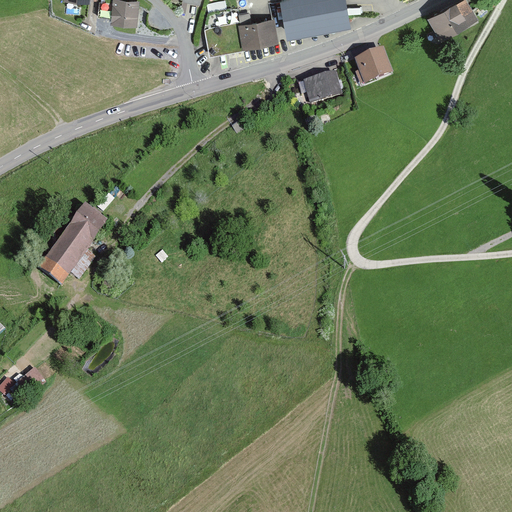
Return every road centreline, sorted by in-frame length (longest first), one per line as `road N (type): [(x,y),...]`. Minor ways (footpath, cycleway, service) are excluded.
road 1 (primary): [(194,90),(324,50),(437,0)]
road 2 (track): [(309,511),(338,369),(344,282),(355,259)]
road 3 (primary): [(0,167),(66,132),(194,90)]
